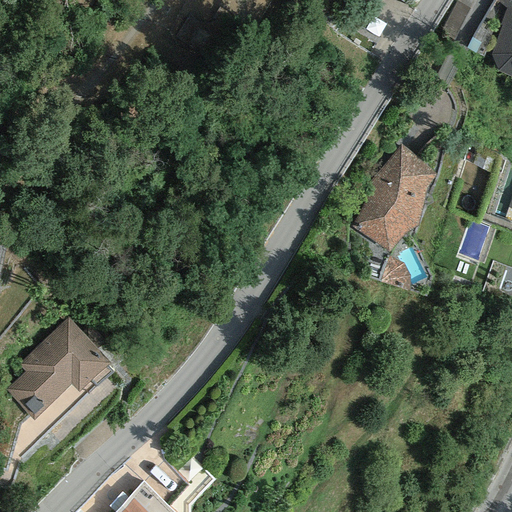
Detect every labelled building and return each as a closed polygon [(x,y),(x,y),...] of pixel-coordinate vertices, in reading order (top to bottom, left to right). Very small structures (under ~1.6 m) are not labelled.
[(511,0),(500,0),(509,7),(493,53),(499,70),(511,76),(511,0)] [(432,177),(401,149),(375,179),(363,212),(353,226),(389,249),(401,234),(415,224),(425,186),(432,177)] [(511,165),(472,149),(427,263),(483,286),(492,261),(511,267),(511,165)] [(28,374),(10,390),(34,416),(70,382),(79,391),(108,364),(68,321),(20,366),(28,374)] [(178,478),(162,463),(114,511),(189,511),(189,508),(215,482),(194,462),(178,478)]
